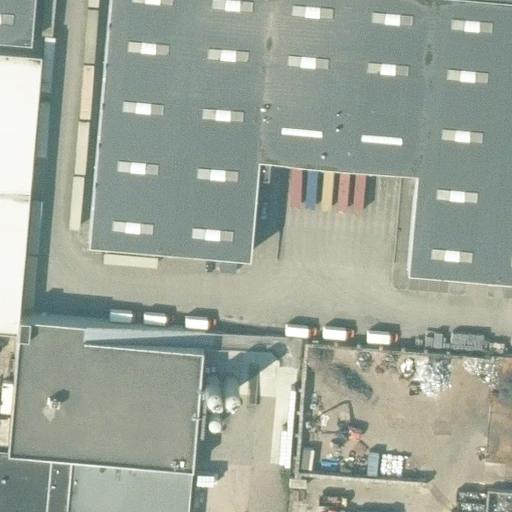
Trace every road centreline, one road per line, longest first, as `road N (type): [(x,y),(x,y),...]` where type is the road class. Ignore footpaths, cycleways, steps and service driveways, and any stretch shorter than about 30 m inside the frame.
road 1 (unknown): [(386,511),(370,485),(317,469),(284,474),(273,487),(271,511)]
road 2 (unknown): [(244,511),(256,384)]
